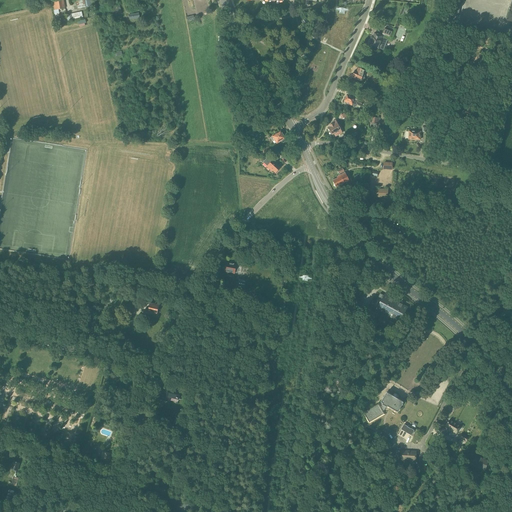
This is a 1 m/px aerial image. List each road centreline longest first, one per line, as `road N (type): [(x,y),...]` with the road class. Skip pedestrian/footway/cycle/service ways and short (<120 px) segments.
road 1 (secondary): [(511,392),(447,320),(369,255),(310,165)]
road 2 (unclassified): [(152,367),(240,224),(310,165)]
road 3 (unclassified): [(488,170),(324,142),(303,148)]
road 4 (unclassified): [(152,367),(0,328)]
road 5 (residential): [(292,127),(323,108),(368,0)]
road 6 (secondary): [(292,127),(223,0)]
road 7 (track): [(240,224),(235,150),(182,143)]
road 8 (unclassified): [(115,480),(0,444)]
